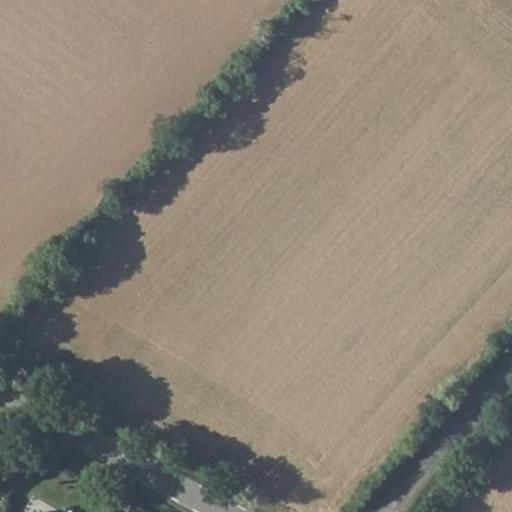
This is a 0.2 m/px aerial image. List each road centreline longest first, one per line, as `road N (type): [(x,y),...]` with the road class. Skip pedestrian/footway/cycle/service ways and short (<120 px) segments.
road 1 (unclassified): [(0,397),(228,511)]
road 2 (unclassified): [(397,511),(511,380)]
